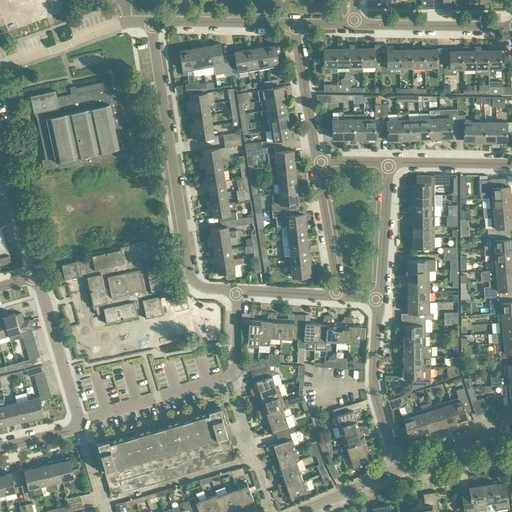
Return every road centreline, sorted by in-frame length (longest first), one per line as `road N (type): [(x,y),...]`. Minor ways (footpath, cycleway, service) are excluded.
road 1 (residential): [(235,291),(190,278),(151,22)]
road 2 (residential): [(399,469),(372,396),(378,300)]
road 3 (residential): [(78,419),(231,373)]
road 4 (residential): [(511,26),(354,23)]
road 5 (residential): [(78,419),(36,275)]
road 6 (residential): [(272,511),(231,373)]
road 7 (residential): [(293,24),(151,22)]
road 8 (residential): [(317,162),(293,24)]
road 9 (residential): [(378,300),(389,162)]
road 10 (residential): [(129,22),(0,66)]
road 11 (residential): [(336,296),(317,162)]
road 12 (residential): [(36,275),(0,154)]
road 13 (residential): [(511,162),(389,162)]
road 14 (unclassified): [(511,432),(492,432),(399,469)]
